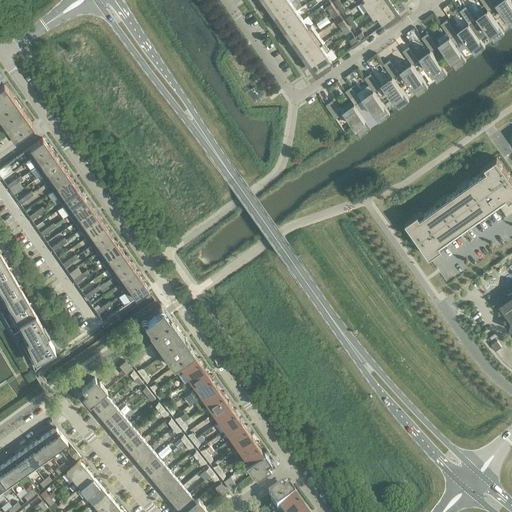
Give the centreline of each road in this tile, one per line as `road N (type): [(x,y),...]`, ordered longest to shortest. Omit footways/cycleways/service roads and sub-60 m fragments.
road 1 (residential): [(225,0),(295,101),(429,7)]
road 2 (secondary): [(359,356),(199,131)]
road 3 (residential): [(177,305),(47,123)]
road 4 (residential): [(0,447),(57,407),(151,511)]
road 5 (residential): [(177,305),(290,468)]
road 6 (residential): [(98,328),(0,188)]
road 7 (secondary): [(94,0),(199,131)]
road 8 (secondary): [(359,356),(459,482)]
road 9 (secondary): [(470,470),(359,356)]
road 10 (secondary): [(199,131),(115,0)]
